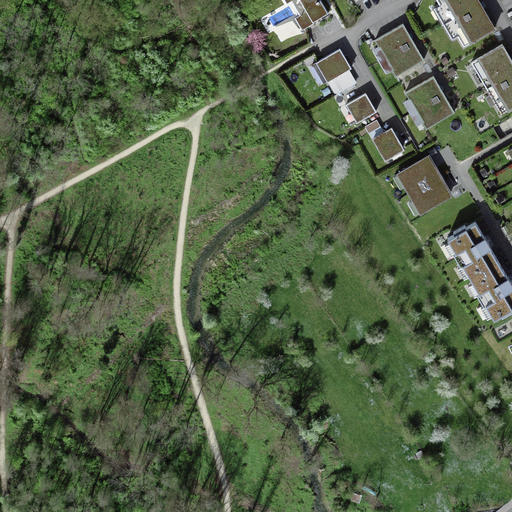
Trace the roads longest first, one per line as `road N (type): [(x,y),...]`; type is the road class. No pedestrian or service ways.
road 1 (track): [(196,113),(176,308),(227,511)]
road 2 (track): [(0,226),(319,45)]
road 3 (track): [(7,511),(5,380),(19,220)]
